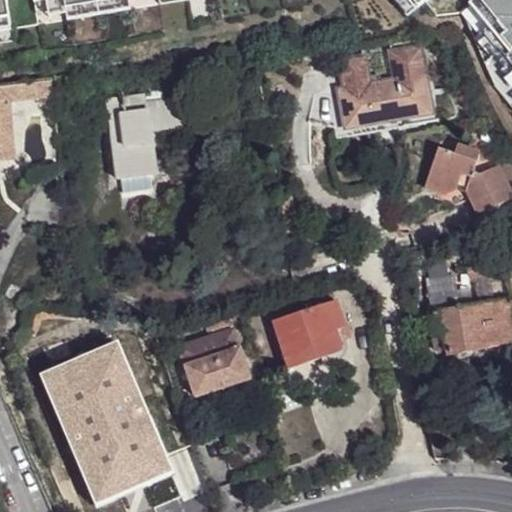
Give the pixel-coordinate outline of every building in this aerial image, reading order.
[(0,0),(0,31),(183,0),(0,0)] [(511,0),(392,0),(405,20),(420,6),(431,20),(451,15),(454,30),(489,86),(511,114),(511,0)] [(391,56),(396,83),(427,77),(422,51),(391,56)] [(342,93),(346,121),(348,129),(414,118),(432,114),(429,93),(427,77),(396,83),(342,93)] [(50,82),(28,85),(31,109),(52,106),(50,82)] [(112,149),(148,144),(146,127),(143,101),(142,95),(107,99),(112,149)] [(190,95),(143,101),(146,127),(194,121),(190,95)] [(0,166),(12,166),(8,107),(0,107),(0,166)] [(333,122),(336,141),(416,128),(414,118),(348,129),(346,121),(333,122)] [(151,175),(148,144),(112,149),(116,181),(119,180),(149,175),(151,175)] [(511,196),(497,166),(478,176),(470,173),(476,154),(456,146),(453,157),(437,151),(424,191),(441,196),(454,190),(465,194),(475,214),(511,196)] [(151,191),(149,175),(119,180),(122,195),(151,191)] [(493,237),(465,244),(470,276),(500,270),(493,237)] [(438,273),(438,278),(451,276),(450,270),(438,273)] [(425,281),(432,335),(441,333),(444,351),(446,356),(490,347),(490,344),(511,339),(511,295),(460,308),(451,276),(438,278),(425,281)] [(288,371),(336,355),(339,351),(339,346),(336,336),(344,332),(335,305),(273,324),(288,371)] [(195,399),(250,381),(233,330),(179,349),(195,399)] [(441,333),(432,335),(428,335),(431,352),(431,355),(444,351),(441,333)] [(46,408),(49,413),(97,394),(95,389),(46,408)] [(61,437),(72,433),(107,419),(97,394),(49,413),(59,438),(61,437)] [(72,433),(61,437),(70,460),(53,468),(73,504),(153,469),(129,411),(107,419),(72,433)]
